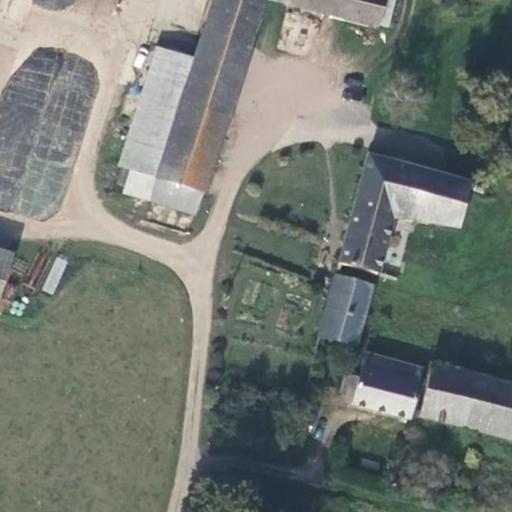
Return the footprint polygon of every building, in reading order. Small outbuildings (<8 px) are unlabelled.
[(0,0),(0,22),(25,31),(35,0),(0,0)] [(265,0),(214,0),(195,64),(158,181),(151,205),(194,218),(251,50),(265,3),(265,0)] [(382,0),(291,0),(289,7),(375,29),(382,0)] [(132,172),(158,181),(195,64),(153,51),(118,168),(132,172)] [(468,184),(370,160),(343,267),(376,276),(388,236),(392,220),(457,228),(468,184)] [(158,181),(132,172),(124,196),(151,205),(158,181)] [(55,255),(40,289),(53,294),(67,261),(55,255)] [(0,303),(14,261),(0,256),(0,303)] [(374,290),(339,281),(323,341),(357,350),(374,290)] [(411,419),(425,371),(368,358),(356,405),(411,419)] [(423,418),(511,441),(511,386),(436,367),(423,418)] [(334,469),(336,475),(340,478),(346,478),(350,474),(351,468),(347,463),(342,462),(337,464),(334,469)]
